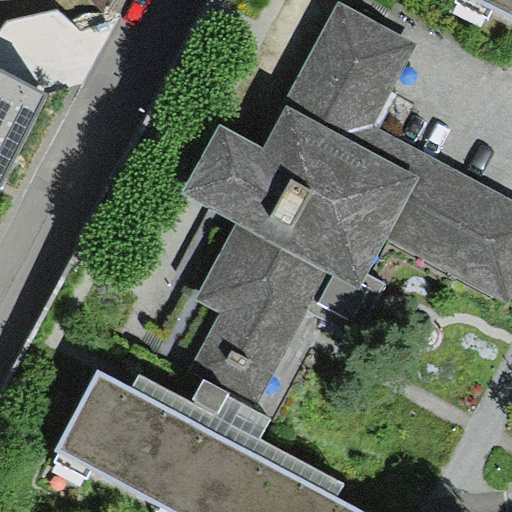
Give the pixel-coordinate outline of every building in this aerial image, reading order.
[(360,326),(383,281),(365,271),(384,235),(506,299),(511,288),(511,188),(383,120),(422,46),(336,0),(286,94),(260,142),(222,122),(184,191),(208,204),(238,220),(199,296),(222,308),(190,370),(260,406),(314,302),(360,326)] [(511,0),(464,0),(511,19),(511,0)] [(253,45),(231,83),(266,102),(288,64),(253,45)] [(0,210),(55,100),(0,72),(0,210)] [(58,451),(178,511),(368,511),(98,373),(58,451)]
